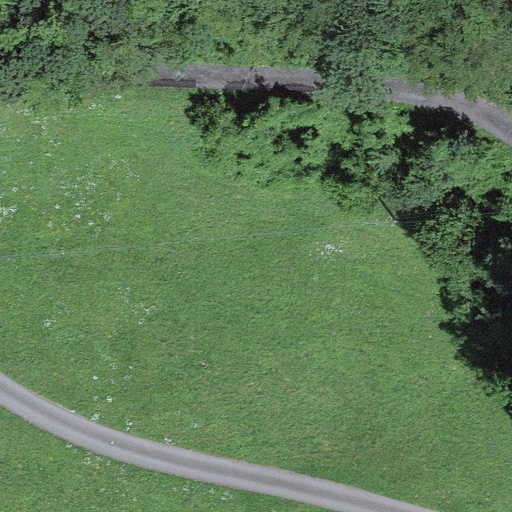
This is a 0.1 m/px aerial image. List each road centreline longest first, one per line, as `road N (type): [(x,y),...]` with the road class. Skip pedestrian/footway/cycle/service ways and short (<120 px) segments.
road 1 (track): [(0,82),(138,72),(391,84),(472,110),(511,134)]
road 2 (unclassified): [(397,511),(140,454),(46,416),(0,386)]
